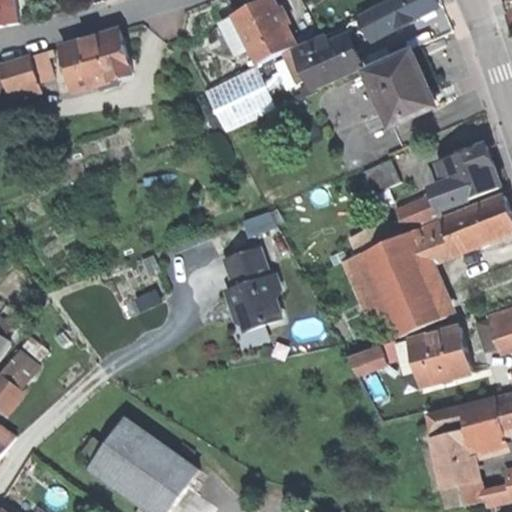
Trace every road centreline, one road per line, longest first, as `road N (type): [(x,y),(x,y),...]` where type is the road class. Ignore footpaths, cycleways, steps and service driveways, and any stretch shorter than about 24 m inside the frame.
road 1 (residential): [(0,44),(162,0)]
road 2 (residential): [(511,121),(470,0)]
